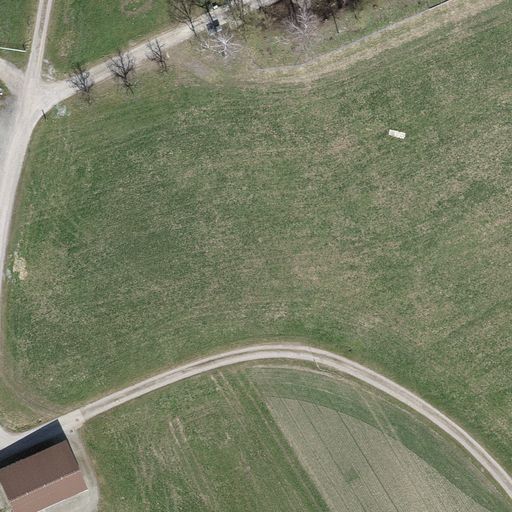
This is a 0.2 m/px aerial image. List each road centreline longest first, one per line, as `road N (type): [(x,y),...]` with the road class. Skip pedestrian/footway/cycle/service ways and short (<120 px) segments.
road 1 (track): [(0,444),(223,358),(296,350),(357,369),(438,419),(511,489)]
road 2 (track): [(26,105),(251,0)]
